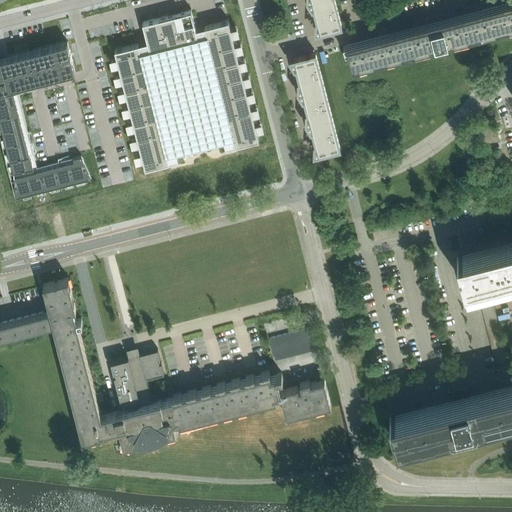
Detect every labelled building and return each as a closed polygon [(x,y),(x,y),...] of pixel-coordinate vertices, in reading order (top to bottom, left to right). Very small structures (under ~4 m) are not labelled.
[(334,0),(312,0),(313,4),(313,5),(318,24),(319,28),(320,30),(341,25),(334,0)] [(353,68),(354,68),(395,57),(448,43),(488,33),(511,26),(511,1),(442,19),(348,44),(347,44),(346,44),(353,68)] [(148,40),(115,48),(146,167),(179,159),(177,151),(224,139),(226,146),(259,138),(229,19),(196,27),(192,9),(143,21),(148,40)] [(0,57),(0,118),(13,172),(14,172),(34,167),(25,132),(16,97),(14,92),(13,87),(17,86),(75,71),(67,41),(8,56),(0,57)] [(303,89),(323,84),(315,52),(310,53),(310,52),(306,53),(306,54),(294,58),(295,60),(296,64),(301,83),(303,89)] [(323,84),(303,89),(303,90),(302,90),(303,91),(304,95),(309,115),(310,119),(310,121),(332,115),(323,84)] [(332,115),(310,121),(311,122),(312,127),(317,146),(318,150),(318,151),(318,153),(340,147),(332,115)] [(14,176),(16,197),(91,177),(81,155),(73,157),(74,160),(14,176)] [(250,182),(273,175),(271,168),(248,175),(250,182)] [(511,243),(466,255),(466,256),(459,258),(458,256),(457,256),(465,284),(466,284),(511,271),(511,243)] [(44,311),(0,322),(0,337),(48,325),(47,323),(53,322),(82,437),(82,438),(102,433),(101,431),(119,427),(123,444),(120,445),(121,445),(122,448),(130,450),(130,451),(133,442),(144,439),(144,442),(153,444),(152,445),(153,445),(155,436),(166,433),(167,436),(175,439),(176,439),(178,430),(176,430),(174,421),(179,419),(180,422),(177,423),(184,430),(184,429),(190,423),(189,420),(275,398),(276,398),(275,395),(281,394),(286,416),(287,416),(287,415),(330,404),(331,404),(324,378),(310,382),(309,380),(299,382),(299,383),(300,383),(301,388),(298,388),(297,386),(298,386),(297,385),(285,388),(281,390),(279,384),(277,378),(282,377),(283,377),(281,372),(276,374),(270,376),(269,370),(260,372),(261,375),(254,376),(254,374),(245,376),(246,378),(240,380),(239,378),(231,380),(231,382),(226,384),(225,382),(217,384),(217,386),(211,388),(210,385),(202,387),(202,390),(196,391),(196,389),(187,391),(188,393),(182,395),(181,393),(172,395),(172,397),(169,398),(168,398),(167,398),(161,400),(161,397),(153,400),(147,377),(164,372),(161,362),(160,358),(158,348),(142,352),(140,353),(134,354),(128,356),(111,360),(121,402),(128,400),(130,408),(124,409),(123,409),(123,410),(115,412),(115,411),(115,412),(109,413),(108,413),(101,415),(77,322),(82,321),(81,317),(76,318),(75,315),(73,308),(76,307),(74,300),(72,292),(71,285),(70,285),(69,277),(57,280),(58,281),(55,282),(54,281),(43,283),(43,284),(44,284),(46,291),(45,292),(47,297),(47,298),(49,306),(51,313),(45,314),(44,311)] [(478,295),(490,292),(489,286),(477,289),(478,295)] [(480,301),(492,298),(490,292),(478,295),(480,301)] [(492,298),(480,301),(481,306),(493,303),(492,298)] [(493,303),(481,306),(483,312),(495,309),(493,303)] [(495,309),(483,312),(484,318),(496,315),(495,309)] [(496,315),(484,318),(485,323),(497,320),(496,315)] [(497,320),(485,323),(487,329),(499,326),(497,320)] [(305,328),(308,339),(314,338),(311,326),(305,328)] [(499,326),(487,329),(488,334),(500,331),(499,326)] [(302,341),(308,339),(305,328),(299,329),(302,341)] [(296,342),(302,341),(299,329),(293,331),(296,342)] [(290,344),(296,342),(293,331),(287,332),(290,344)] [(500,331),(488,334),(490,340),(502,337),(500,331)] [(284,345),(290,344),(287,332),(281,334),(284,345)] [(278,347),(284,345),(281,334),(275,335),(278,347)] [(272,348),(278,347),(275,335),(269,337),(272,348)] [(502,337),(490,340),(491,346),(503,343),(502,337)] [(308,339),(311,351),(317,349),(314,338),(308,339)] [(308,339),(302,341),(305,352),(311,351),(308,339)] [(302,341),(296,342),(299,354),(305,352),(302,341)] [(296,342),(290,344),(293,355),(299,354),(296,342)] [(503,343),(491,346),(492,351),(505,348),(503,343)] [(290,344),(284,345),(287,357),(293,355),(290,344)] [(278,347),(281,358),(287,357),(284,345),(278,347)] [(281,358),(278,347),(272,348),(275,360),(281,358)] [(505,348),(492,351),(494,357),(506,354),(505,348)] [(506,354),(494,357),(495,363),(507,360),(506,354)] [(511,385),(466,398),(466,391),(460,390),(457,390),(455,391),(450,395),(454,401),(398,415),(398,417),(392,418),(391,416),(390,416),(397,444),(398,444),(511,414),(511,385)]
